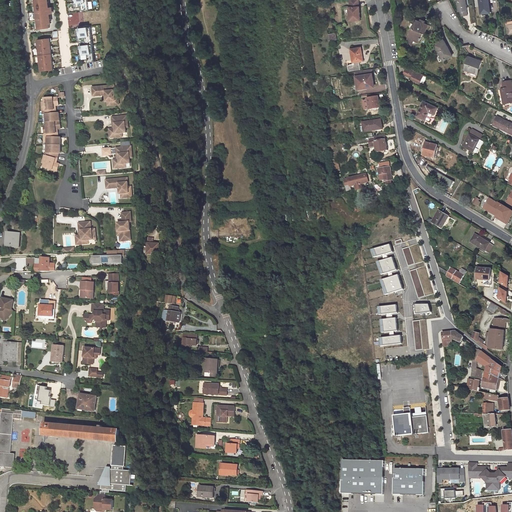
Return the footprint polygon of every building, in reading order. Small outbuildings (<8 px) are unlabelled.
[(47,0),(34,0),(38,27),(50,26),(47,0)] [(88,0),(73,0),(73,6),(82,6),(82,9),(88,9),(88,0)] [(358,0),(349,0),(350,8),(350,21),(360,20),(360,7),(359,7),(358,0)] [(465,0),(457,0),(459,11),(467,10),(465,0)] [(486,0),(477,0),(478,15),(488,14),(486,0)] [(413,29),(409,38),(419,42),(423,33),(426,34),(427,32),(430,33),(432,26),(417,20),(414,29),(413,29)] [(91,25),(76,27),(78,41),(86,40),(86,43),(78,44),(80,59),(88,58),(88,62),(95,60),(91,25)] [(50,38),(39,39),(42,70),(54,69),(50,38)] [(443,41),(434,47),(444,61),(453,55),(443,41)] [(348,64),(349,73),(357,71),(362,71),(360,61),(364,61),(362,48),(352,50),(354,63),(348,64)] [(480,62),(466,59),(462,73),(476,76),(480,62)] [(408,68),(405,76),(413,79),(412,81),(421,85),(425,76),(408,68)] [(362,71),(357,71),(360,89),(375,87),(372,69),(362,71)] [(510,82),(501,84),(503,90),(500,91),(503,106),(511,104),(511,98),(510,90),(511,90),(510,82)] [(114,85),(92,87),(93,96),(100,95),(100,92),(103,92),(103,95),(105,94),(106,101),(107,101),(112,100),(113,105),(119,104),(118,94),(115,94),(114,85)] [(47,163),(46,167),(58,171),(63,152),(62,135),(59,135),(58,132),(58,127),(61,127),(59,112),(56,112),(56,103),(59,102),(58,95),(46,96),(46,100),(46,104),(43,104),(44,114),(47,113),(47,117),(48,125),(48,128),(46,129),(46,137),(49,137),(49,141),(50,145),(47,145),(47,149),(48,152),(47,152),(45,159),(48,160),(47,163)] [(364,97),(364,100),(369,100),(370,111),(381,109),(379,98),(369,99),(369,96),(364,97)] [(425,103),(417,117),(426,122),(430,114),(435,116),(438,110),(425,103)] [(127,116),(112,117),(112,124),(115,124),(115,128),(111,129),(112,138),(122,137),(122,133),(126,133),(126,128),(128,127),(127,116)] [(511,131),(511,125),(496,117),(492,125),(511,135),(511,131)] [(381,120),(363,123),(364,133),(383,130),(381,120)] [(416,131),(407,127),(408,132),(414,135),(416,131)] [(470,134),(463,147),(474,152),(477,147),(481,149),(484,141),(470,134)] [(376,143),(371,144),(372,150),(377,149),(377,154),(388,152),(386,137),(375,138),(376,143)] [(438,146),(427,143),(424,154),(431,155),(430,157),(435,158),(438,146)] [(133,147),(117,148),(118,154),(120,154),(120,159),(116,159),(117,168),(127,167),(127,164),(131,163),(131,158),(134,158),(133,147)] [(112,148),(103,148),(103,156),(112,156),(112,148)] [(390,164),(379,165),(381,176),(385,175),(386,182),(387,182),(388,186),(392,186),(392,181),(393,181),(390,164)] [(453,187),(456,181),(428,166),(425,172),(453,187)] [(367,175),(346,181),(348,187),(352,185),(353,188),(357,186),(359,191),(364,189),(363,185),(370,182),(367,175)] [(128,178),(105,180),(106,189),(114,188),(114,185),(116,185),(116,188),(119,188),(120,194),(126,194),(126,198),(132,197),(132,187),(128,187),(128,178)] [(511,210),(490,198),(484,208),(496,215),(495,216),(507,223),(511,215),(511,210)] [(440,211),(433,222),(443,228),(450,217),(440,211)] [(131,213),(122,213),(123,223),(118,223),(118,226),(117,226),(117,230),(122,230),(122,240),(131,239),(130,223),(132,223),(131,213)] [(91,221),(79,222),(79,229),(82,229),(82,234),(78,235),(79,243),(89,242),(89,239),(96,238),(95,228),(91,228),(91,221)] [(18,233),(7,232),(6,246),(17,247),(18,233)] [(475,235),(470,243),(486,252),(490,245),(475,235)] [(153,238),(148,238),(148,254),(160,254),(161,244),(153,244),(153,238)] [(381,279),(386,294),(405,288),(400,273),(394,275),(392,271),(398,269),(394,256),(390,258),(388,253),(394,251),(392,244),(375,249),(377,257),(383,255),(384,259),(378,261),(382,274),(388,272),(390,277),(381,279)] [(402,248),(408,266),(415,264),(410,246),(402,248)] [(126,250),(108,250),(108,255),(94,255),(94,264),(126,264),(126,250)] [(35,270),(49,270),(49,257),(40,258),(40,263),(35,264),(35,270)] [(446,271),(438,266),(440,273),(459,284),(467,271),(462,269),(460,273),(449,267),(448,269),(450,270),(447,274),(445,273),(446,271)] [(417,268),(409,271),(418,299),(426,296),(417,268)] [(491,269),(478,268),(477,279),(490,280),(491,269)] [(511,273),(502,272),(501,285),(510,286),(511,274),(511,273)] [(119,273),(110,273),(110,284),(107,284),(107,287),(110,287),(110,295),(119,294),(119,273)] [(18,279),(18,287),(21,287),(26,283),(26,279),(18,279)] [(94,281),(82,281),(81,288),(83,288),(83,297),(93,297),(94,281)] [(499,301),(509,302),(510,289),(501,288),(499,301)] [(163,303),(175,303),(176,295),(163,294),(163,303)] [(161,317),(173,320),(171,328),(177,330),(184,297),(183,297),(179,296),(177,305),(169,304),(168,309),(163,308),(161,317)] [(0,307),(0,306),(0,315),(5,320),(12,313),(9,309),(9,308),(11,308),(13,299),(2,297),(0,307)] [(40,299),(39,314),(40,315),(41,316),(41,317),(42,317),(53,318),(54,308),(55,308),(56,300),(40,299)] [(491,301),(486,309),(495,314),(499,306),(491,301)] [(96,318),(98,320),(98,323),(103,323),(103,327),(107,327),(107,319),(110,319),(111,310),(104,310),(105,303),(93,302),(92,310),(94,310),(94,314),(92,315),(91,314),(86,314),(85,318),(88,321),(92,321),(92,320),(94,320),(96,318)] [(412,304),(412,315),(418,314),(418,317),(432,316),(431,303),(412,304)] [(389,336),(381,337),(382,347),(404,344),(403,334),(395,335),(395,331),(399,331),(397,317),(393,318),(392,313),(398,313),(397,304),(378,306),(379,315),(386,314),(386,319),(380,319),(382,333),(388,332),(389,336)] [(412,320),(415,351),(425,350),(422,319),(412,320)] [(456,331),(443,333),(444,345),(452,344),(452,339),(453,339),(461,342),(463,337),(456,331)] [(479,341),(482,333),(475,331),(472,339),(479,341)] [(192,343),(196,343),(198,342),(198,339),(197,337),(197,334),(187,333),(187,338),(183,338),(182,345),(189,346),(192,343)] [(18,343),(4,342),(4,359),(17,360),(18,343)] [(64,346),(54,344),(53,353),(55,353),(54,361),(63,362),(64,346)] [(102,348),(85,347),(84,362),(94,363),(94,357),(95,354),(98,354),(101,354),(102,348)] [(502,367),(482,351),(477,361),(487,367),(485,372),(499,378),(502,367)] [(217,359),(202,357),(201,364),(198,364),(197,370),(216,372),(217,359)] [(97,369),(89,368),(89,376),(97,376),(97,372),(97,369)] [(481,370),(476,369),(474,380),(468,379),(468,389),(478,391),(481,370)] [(499,378),(485,372),(482,386),(496,390),(499,378)] [(9,394),(12,376),(2,374),(0,384),(0,385),(2,385),(0,395),(7,397),(7,394),(9,394)] [(20,386),(22,376),(15,375),(13,385),(20,386)] [(209,392),(228,393),(229,387),(222,387),(222,383),(207,382),(206,389),(209,389),(209,392)] [(96,410),(98,396),(81,393),(80,403),(82,403),(82,407),(86,407),(85,409),(96,410)] [(510,410),(509,398),(500,399),(501,411),(510,410)] [(192,411),(191,412),(191,413),(191,414),(192,415),(193,416),(194,416),(194,421),(201,421),(201,424),(213,426),(213,418),(204,417),(205,402),(196,401),(195,409),(194,409),(192,410),(192,411)] [(237,407),(220,405),(218,422),(227,423),(227,416),(230,416),(236,417),(237,407)] [(429,434),(427,416),(411,418),(410,408),(404,408),(405,416),(394,417),(396,437),(429,434)] [(5,469),(5,467),(14,468),(15,454),(11,454),(14,419),(22,420),(23,411),(3,409),(2,417),(1,432),(0,442),(0,466),(1,467),(0,469),(5,469)] [(483,414),(481,414),(482,428),(496,426),(495,414),(489,414),(483,414)] [(115,441),(118,441),(119,430),(45,423),(44,435),(115,441)] [(197,436),(196,448),(204,449),(205,444),(207,445),(214,446),(215,438),(197,436)] [(227,454),(237,455),(237,450),(238,446),(240,446),(240,441),(230,439),(229,445),(228,445),(227,454)] [(117,445),(114,445),(113,445),(112,466),(113,466),(124,467),(125,467),(127,446),(117,445)] [(385,460),(344,459),(343,493),(384,494),(385,460)] [(493,489),(493,474),(491,474),(489,472),(487,470),(485,470),(485,467),(477,467),(477,464),(468,463),(469,474),(476,474),(476,475),(481,475),(487,482),(487,489),(488,489),(493,489)] [(236,476),(238,466),(220,464),(219,473),(228,474),(227,476),(236,476)] [(511,464),(508,464),(508,468),(502,468),(502,470),(499,470),(497,472),(496,474),(493,474),(493,489),(498,489),(499,489),(499,482),(506,476),(510,476),(510,474),(511,474),(511,464)] [(124,467),(113,466),(112,469),(111,469),(111,467),(107,467),(99,485),(101,486),(101,489),(126,492),(127,485),(131,486),(132,471),(124,470),(124,467)] [(425,469),(395,468),(394,495),(424,496),(425,469)] [(451,480),(451,469),(438,469),(438,483),(442,483),(442,480),(451,480)] [(460,482),(465,482),(465,469),(460,469),(451,469),(451,480),(460,479),(460,482)] [(214,498),(215,488),(199,486),(198,496),(203,496),(203,497),(214,498)] [(455,488),(441,489),(441,498),(445,498),(445,499),(454,499),(454,497),(456,497),(456,496),(464,496),(464,491),(456,491),(456,490),(455,490),(455,488)] [(263,496),(264,492),(247,491),(246,494),(248,494),(247,503),(258,504),(258,500),(259,496),(261,496),(263,496)] [(98,511),(103,511),(104,511),(108,511),(114,511),(115,502),(107,501),(107,496),(102,495),(98,495),(98,497),(97,499),(96,504),(99,506),(98,511)]
